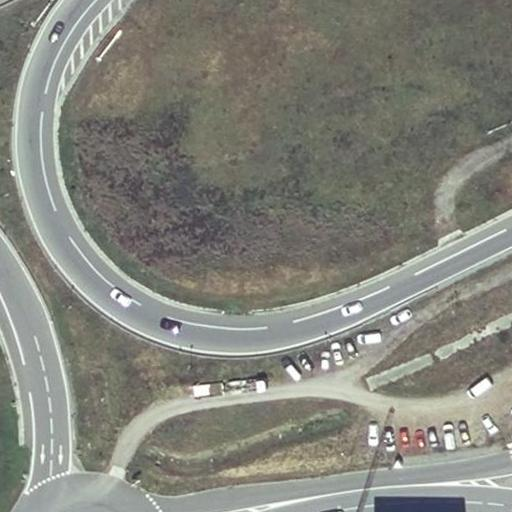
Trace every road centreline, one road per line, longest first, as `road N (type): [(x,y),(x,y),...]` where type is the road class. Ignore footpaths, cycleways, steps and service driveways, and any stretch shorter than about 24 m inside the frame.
road 1 (motorway): [(511,237),(382,300),(276,336),(194,336),(125,310),(69,257),(33,183),(28,144),(37,74),(82,0)]
road 2 (secondary): [(511,459),(189,507),(125,509)]
road 3 (trunk): [(0,259),(48,386),(47,509)]
road 4 (secondary): [(329,511),(419,501),(511,505)]
